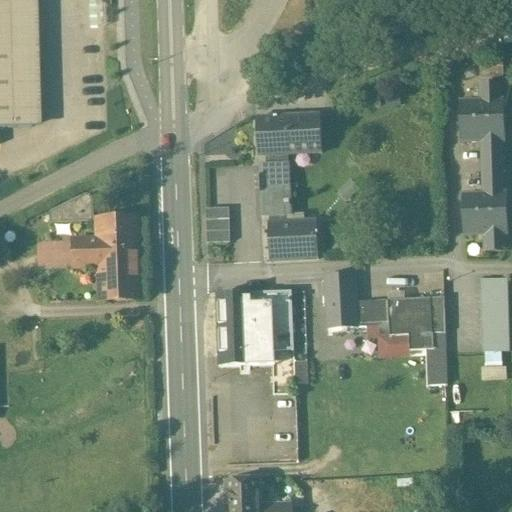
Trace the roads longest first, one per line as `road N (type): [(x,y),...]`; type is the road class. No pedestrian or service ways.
road 1 (primary): [(185,511),(173,132)]
road 2 (track): [(173,132),(511,26)]
road 3 (unclassified): [(0,210),(146,137),(173,132)]
road 4 (primary): [(173,132),(169,0)]
